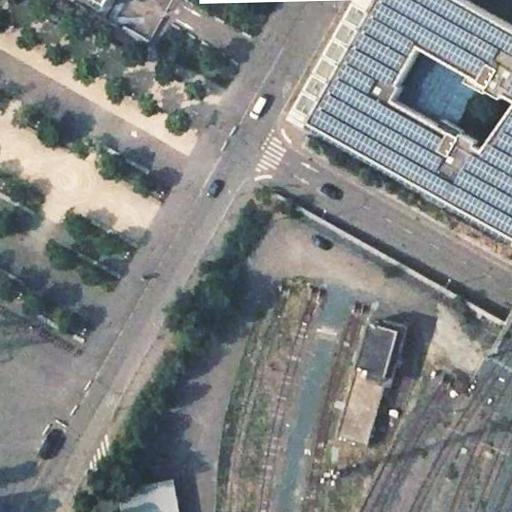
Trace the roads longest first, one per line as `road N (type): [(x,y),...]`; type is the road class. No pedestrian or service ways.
road 1 (unclassified): [(248,141),(50,486)]
road 2 (unclassified): [(248,141),(511,290)]
road 3 (unclassified): [(328,0),(248,141)]
